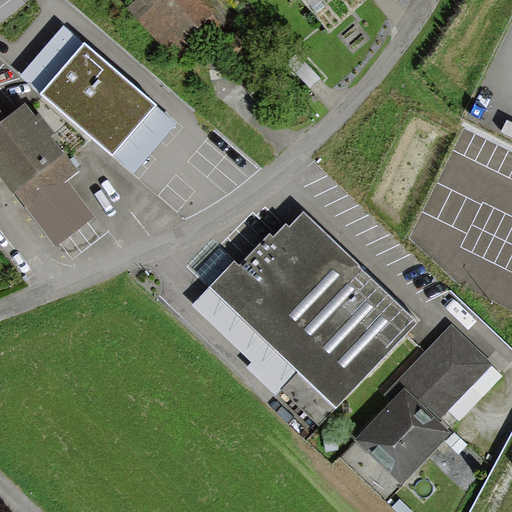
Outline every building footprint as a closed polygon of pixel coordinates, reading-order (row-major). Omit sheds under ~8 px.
[(218,22),(198,0),(114,0),(171,64),(218,22)] [(159,106),(85,41),(40,92),(114,157),(159,106)] [(0,113),(0,172),(54,241),(88,215),(58,177),(70,168),(22,106),(5,120),(0,113)] [(200,315),(323,430),(419,328),(295,213),(200,315)] [(508,381),(461,337),(349,456),(396,500),(508,381)]
